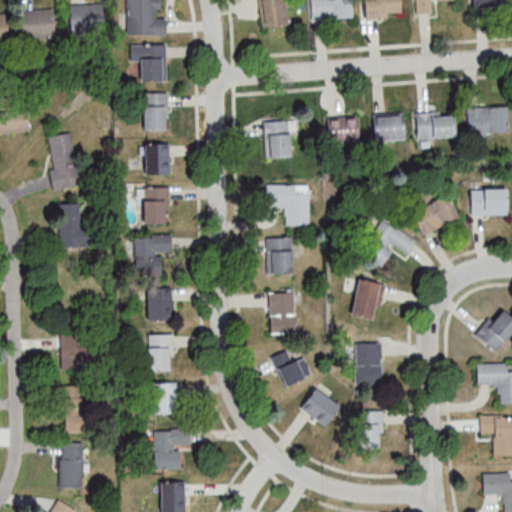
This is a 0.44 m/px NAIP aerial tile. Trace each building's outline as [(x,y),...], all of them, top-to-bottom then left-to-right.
[(166,34),(166,16),(158,16),(157,0),(126,0),(126,34),(166,34)] [(259,0),(265,27),(289,22),(283,0),(259,0)] [(352,18),(351,0),(311,0),(311,18),(352,18)] [(364,0),(364,17),(400,17),(400,0),(364,0)] [(415,0),(416,13),(433,12),(433,0),(435,0),(415,0)] [(70,4),(70,33),(104,33),(104,4),(70,4)] [(21,39),(54,39),(54,9),(21,9),(21,39)] [(0,14),(0,43),(9,44),(9,14),(0,14)] [(166,80),(166,44),(131,44),(131,64),(141,63),(141,80),(166,80)] [(143,92),(143,130),(166,130),(166,92),(143,92)] [(509,131),(508,106),(467,108),(468,133),(509,131)] [(0,132),(29,133),(29,111),(0,110),(0,132)] [(415,112),(415,138),(455,138),(455,112),(415,112)] [(375,113),(375,140),(404,140),(404,113),(375,113)] [(359,141),(358,115),(328,117),(329,142),(359,141)] [(265,158),(293,158),(293,120),(265,120),(265,158)] [(79,185),(71,132),(47,136),(55,189),(79,185)] [(168,173),(168,143),(143,143),(143,174),(168,173)] [(309,225),(309,185),(265,185),(265,206),(285,206),(285,225),(309,225)] [(138,187),(138,197),(143,197),(143,223),(167,223),(167,186),(138,187)] [(471,214),(507,214),(507,188),(471,188),(471,214)] [(423,233),(459,218),(449,195),(413,210),(423,233)] [(81,203),(59,203),(59,247),(81,247),(81,203)] [(383,265),(392,245),(407,252),(415,235),(380,219),(363,255),(383,265)] [(135,234),(135,275),(161,274),(160,253),(170,253),(170,234),(135,234)] [(266,236),(266,273),(293,273),(293,236),(266,236)] [(384,283),(358,279),(353,310),(378,315),(384,283)] [(147,319),(171,319),(171,287),(147,287),(147,319)] [(294,292),(269,292),(269,333),(294,333),(294,292)] [(476,337),(497,352),(511,330),(511,315),(498,306),(476,337)] [(172,334),(149,334),(149,370),(172,370),(172,334)] [(60,336),(60,367),(91,367),(91,336),(60,336)] [(354,342),(354,384),(381,384),(381,342),(354,342)] [(311,374),(303,355),(295,358),(291,349),(272,357),(284,385),(311,374)] [(499,403),(511,402),(511,370),(511,362),(477,362),(477,384),(499,384),(499,403)] [(175,383),(153,383),(153,413),(175,413),(175,383)] [(86,431),(87,387),(64,386),(63,431),(86,431)] [(339,406),(315,388),(299,409),(324,427),(339,406)] [(383,410),(359,410),(359,449),(383,449),(383,410)] [(480,434),(493,434),(493,456),(511,455),(511,414),(480,415),(480,434)] [(154,429),(154,469),(180,469),(180,444),(188,444),(188,429),(154,429)] [(59,487),(83,487),(83,441),(59,441),(59,487)] [(504,511),(511,511),(511,470),(483,471),(483,495),(503,494),(504,511)] [(161,511),(184,511),(184,481),(161,481),(161,511)]
